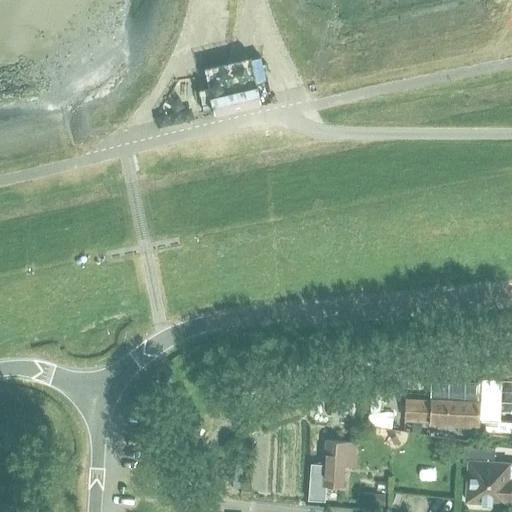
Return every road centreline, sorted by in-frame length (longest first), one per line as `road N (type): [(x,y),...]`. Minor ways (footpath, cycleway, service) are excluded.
road 1 (tertiary): [(101,392),(165,338),(207,324),(511,290)]
road 2 (residential): [(184,511),(189,478),(217,431),(273,394),(452,366),(511,371)]
road 3 (tertiary): [(101,392),(93,511)]
